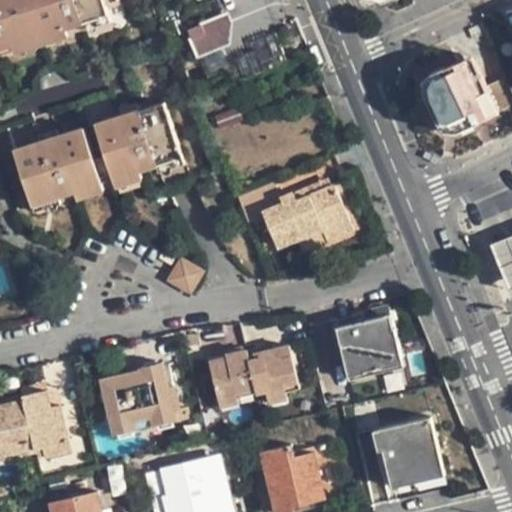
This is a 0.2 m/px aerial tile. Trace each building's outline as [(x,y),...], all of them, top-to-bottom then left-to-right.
[(0,0),(0,49),(106,17),(103,6),(121,0),(120,0),(0,0)] [(124,11),(121,0),(103,6),(106,17),(124,11)] [(229,11),(189,25),(199,54),(240,40),(229,11)] [(0,57),(108,24),(106,17),(0,49),(0,57)] [(459,71),(459,66),(452,61),(436,69),(425,82),(427,95),(437,117),(444,125),(463,127),(501,109),(475,51),(466,55),(466,61),(471,63),(473,66),(473,70),(472,73),(468,76),(462,75),(459,71)] [(141,112),(122,118),(98,125),(107,156),(113,174),(115,180),(140,172),(158,166),(184,158),(167,105),(141,112)] [(119,111),(122,118),(141,112),(138,105),(119,111)] [(37,137),(32,120),(10,128),(16,144),(37,137)] [(59,138),(41,143),(16,150),(32,206),(59,198),(76,193),(102,185),(100,178),(96,160),(86,130),(59,138)] [(39,136),(41,143),(59,138),(56,131),(39,136)] [(106,176),(113,174),(107,156),(96,160),(100,178),(106,176)] [(187,167),(184,158),(158,166),(161,174),(187,167)] [(143,180),(140,172),(115,180),(117,188),(143,180)] [(334,175),(295,189),(298,198),(337,183),(334,175)] [(356,230),(337,183),(298,198),(295,189),(284,193),(287,201),(266,209),(280,246),(300,238),(325,228),(330,240),(356,230)] [(105,192),(102,185),(76,193),(78,201),(105,192)] [(60,206),(59,198),(32,206),(35,214),(60,206)] [(304,250),(330,240),(325,228),(300,238),(304,250)] [(511,236),(492,245),(511,290),(511,289),(511,236)] [(174,264),(178,256),(166,251),(163,258),(174,264)] [(175,280),(193,289),(203,270),(185,260),(175,280)] [(388,328),(386,314),(340,325),(350,367),(365,364),(366,368),(386,363),(385,358),(404,354),(397,326),(388,328)] [(285,379),(299,376),(292,344),(252,353),(260,391),(270,388),(287,383),(285,379)] [(239,388),(240,394),(260,391),(252,353),(249,347),(230,351),(230,355),(212,360),(219,392),(239,388)] [(176,402),(172,385),(179,384),(173,356),(145,363),(146,368),(100,379),(112,434),(134,429),(132,419),(155,414),(157,424),(179,419),(177,412),(185,410),(183,400),(176,402)] [(302,387),(299,376),(285,379),(287,383),(270,388),(272,401),(290,398),(288,391),(302,387)] [(60,384),(52,386),(55,402),(64,401),(60,384)] [(183,400),(179,384),(172,385),(176,402),(183,400)] [(55,402),(52,386),(27,391),(28,398),(36,437),(38,445),(45,443),(72,437),(64,401),(55,402)] [(241,402),(240,394),(239,388),(219,392),(223,406),(241,402)] [(36,437),(28,398),(0,404),(0,440),(1,445),(28,439),(36,437)] [(157,424),(155,414),(132,419),(134,429),(157,424)] [(430,465),(444,462),(433,414),(383,426),(395,484),(414,480),(414,473),(431,469),(430,465)] [(74,449),(72,437),(45,443),(48,455),(74,449)] [(31,454),(28,439),(1,445),(5,460),(31,454)] [(298,456),(295,442),(264,450),(277,511),(282,511),(296,509),(295,503),(327,495),(317,451),(298,456)] [(225,511),(220,485),(227,483),(220,456),(149,472),(153,495),(169,492),(173,511),(225,511)] [(446,473),(444,462),(430,465),(431,469),(414,473),(414,480),(446,473)] [(252,466),(244,467),(247,483),(256,481),(252,466)] [(233,511),(227,483),(220,485),(225,511),(233,511)] [(54,511),(105,511),(100,490),(52,501),(54,511)]
